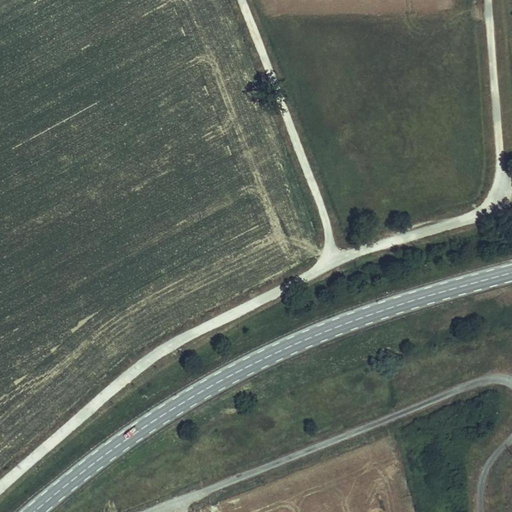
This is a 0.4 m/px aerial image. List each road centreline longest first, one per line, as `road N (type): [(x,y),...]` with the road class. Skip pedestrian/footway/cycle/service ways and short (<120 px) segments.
road 1 (unclassified): [(489,0),(501,174),(487,204),(333,262),(183,336),(136,365),(0,484)]
road 2 (secondary): [(511,272),(381,310),(219,377),(107,447),(29,511)]
road 3 (track): [(333,262),(327,220),(242,0)]
